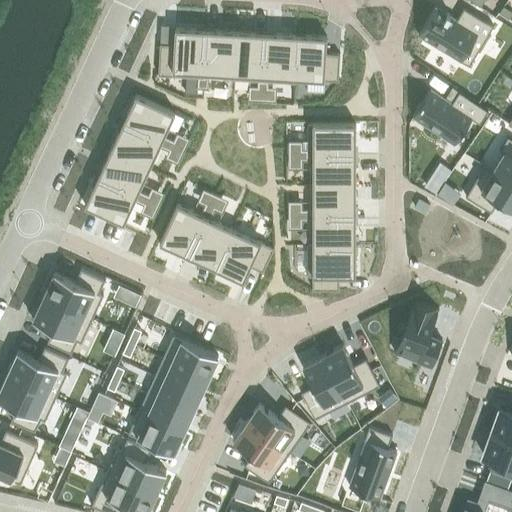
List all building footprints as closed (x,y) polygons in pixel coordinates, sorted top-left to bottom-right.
[(511,11),(504,5),(499,12),(509,19),(511,14),(511,11)] [(436,6),(419,34),(470,64),(494,25),(464,7),(457,19),(436,6)] [(160,43),(159,74),(198,76),(203,77),(206,29),(175,27),(174,44),(160,43)] [(206,29),(203,77),(204,77),(205,72),(233,74),(232,78),(233,79),(236,31),(206,29)] [(236,31),(233,79),(258,80),(263,80),(266,32),(236,31)] [(266,32),(263,80),(269,81),(293,82),(296,34),(266,32)] [(296,34),(293,82),(294,82),(295,77),(339,80),(340,54),(326,53),(327,36),(296,34)] [(198,76),(197,87),(208,88),(209,77),(204,77),(203,77),(198,76)] [(258,80),(257,90),(268,90),(269,81),(263,80),(258,80)] [(431,88),(413,115),(455,143),(472,117),(480,122),(488,109),(460,91),(452,102),(431,88)] [(257,90),(257,100),(268,100),(268,90),(257,90)] [(136,94),(123,122),(162,140),(175,112),(136,94)] [(123,122),(110,149),(150,167),(162,140),(123,122)] [(356,123),(308,123),(308,148),(308,154),(356,154),(356,123)] [(485,163),(485,164),(511,180),(511,137),(508,135),(500,148),(504,151),(493,168),(485,163)] [(169,137),(164,147),(173,151),(178,141),(169,137)] [(178,141),(173,151),(182,156),(187,145),(178,141)] [(299,148),(289,148),(289,160),(298,160),(299,148)] [(308,148),(299,148),(298,160),(308,160),(308,155),(308,154),(308,148)] [(110,149),(98,176),(137,195),(150,167),(110,149)] [(356,154),(308,154),(308,155),(313,155),(313,184),(356,184),(356,154)] [(511,180),(485,164),(466,195),(492,211),(499,199),(511,207),(511,180)] [(98,176),(85,205),(124,223),(137,195),(98,176)] [(432,177),(426,185),(436,192),(442,184),(432,177)] [(356,184),(313,184),(313,214),(356,214),(356,184)] [(144,191),(139,202),(148,206),(152,195),(144,191)] [(211,191),(207,200),(217,205),(221,196),(211,191)] [(152,195),(148,206),(157,210),(161,200),(152,195)] [(207,200),(203,209),(213,214),(217,205),(207,200)] [(178,203),(160,242),(188,255),(206,216),(178,203)] [(289,208),(289,219),(298,220),(298,208),(289,208)] [(298,208),(298,220),(308,220),(308,209),(298,208)] [(313,243),(308,243),(308,244),(356,244),(356,214),(313,214),(313,243)] [(206,216),(188,255),(215,267),(233,228),(206,216)] [(233,228),(215,267),(243,280),(250,265),(263,271),(274,247),(233,228)] [(356,244),(308,244),(308,275),(313,275),(313,289),(339,289),(339,275),(356,275),(356,244)] [(55,271),(44,295),(93,318),(104,294),(99,292),(105,279),(81,268),(75,281),(55,271)] [(127,301),(135,305),(141,294),(132,290),(127,301)] [(44,295),(33,319),(54,329),(48,341),(71,352),(77,340),(82,342),(93,318),(44,295)] [(414,300),(395,353),(433,366),(442,339),(427,334),(436,308),(414,300)] [(133,331),(128,342),(135,345),(140,334),(133,331)] [(173,334),(163,357),(208,378),(219,355),(173,334)] [(128,342),(123,353),(130,356),(135,345),(128,342)] [(343,343),(323,354),(349,403),(381,386),(366,359),(355,365),(343,343)] [(19,350),(8,373),(56,396),(67,372),(63,370),(69,357),(45,346),(39,359),(19,350)] [(323,354),(303,364),(313,386),(302,392),(317,420),(349,403),(323,354)] [(163,357),(155,375),(200,395),(208,378),(163,357)] [(117,365),(112,376),(120,380),(125,369),(117,365)] [(8,373),(0,389),(0,398),(17,407),(11,420),(35,431),(41,418),(45,420),(56,396),(8,373)] [(155,375),(147,392),(192,413),(200,395),(155,375)] [(112,376),(107,387),(115,390),(120,380),(112,376)] [(147,392),(139,410),(184,430),(192,413),(147,392)] [(259,402),(246,421),(292,453),(313,423),(286,405),(279,416),(259,402)] [(92,406),(87,417),(98,422),(103,411),(92,406)] [(511,413),(499,408),(491,431),(511,438),(511,413)] [(139,410),(129,432),(174,453),(184,430),(139,410)] [(246,421),(234,440),(252,453),(244,463),(271,482),(292,453),(246,421)] [(366,439),(350,485),(380,497),(397,450),(388,447),(393,433),(369,425),(365,438),(366,439)] [(0,442),(0,472),(12,478),(27,485),(38,459),(44,447),(29,440),(6,430),(1,442),(0,442)] [(511,438),(491,431),(483,453),(494,458),(490,469),(491,469),(511,477),(511,476),(511,438)] [(71,451),(77,439),(65,434),(59,445),(61,446),(71,451)] [(117,448),(108,470),(157,492),(166,470),(146,461),(152,448),(128,438),(122,450),(117,448)] [(61,446),(54,460),(65,465),(71,451),(61,446)] [(491,469),(487,480),(508,488),(511,477),(491,469)] [(108,470),(92,504),(108,511),(122,511),(126,504),(142,511),(147,511),(157,492),(108,470)] [(462,511),(484,511),(489,498),(511,506),(511,489),(508,488),(487,480),(485,479),(477,500),(467,497),(462,511)] [(277,494),(274,502),(286,506),(288,498),(277,494)] [(302,502),(299,510),(305,511),(311,511),(313,506),(302,502)]
